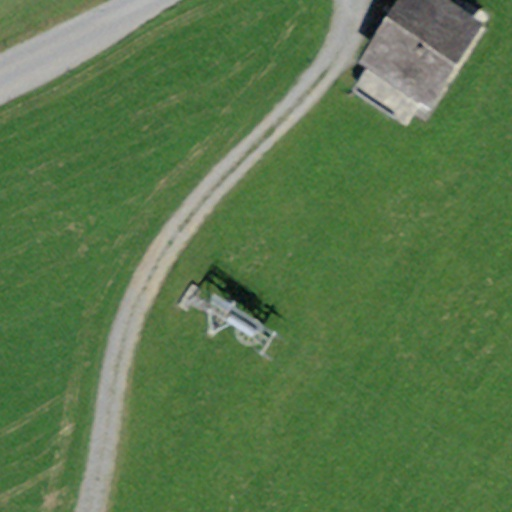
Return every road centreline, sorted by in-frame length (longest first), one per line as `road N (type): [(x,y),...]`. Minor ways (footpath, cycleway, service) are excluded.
road 1 (track): [(90,511),(130,307),(179,217),(320,77),(359,0)]
road 2 (unclassified): [(0,70),(142,0)]
